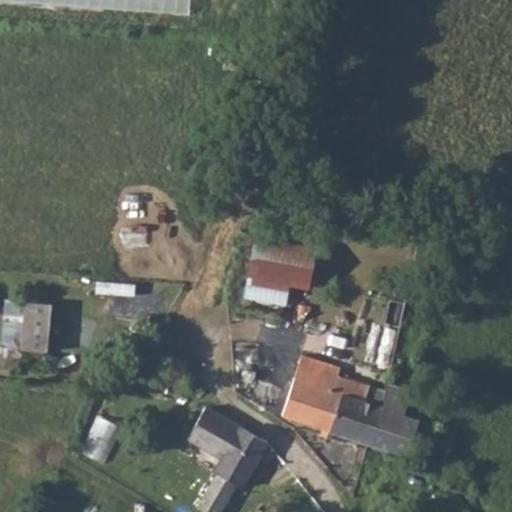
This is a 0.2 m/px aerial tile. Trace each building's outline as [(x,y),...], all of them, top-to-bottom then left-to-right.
[(255,234),(247,300),(290,304),(292,287),(314,290),(319,241),(255,234)] [(0,299),(0,345),(51,350),(55,304),(0,299)] [(188,361),(162,348),(157,350),(150,353),(151,362),(159,370),(179,379),(188,361)] [(299,354),(281,415),(366,443),(379,405),(364,400),(368,385),(336,375),(339,366),(299,354)] [(254,368),(240,366),(243,379),(250,380),(254,368)] [(211,412),(204,405),(185,436),(218,456),(214,466),(214,474),(196,506),(204,511),(217,511),(233,484),(239,487),(265,441),(211,412)] [(413,415),(379,405),(366,443),(404,457),(417,417),(413,415)] [(83,451),(107,462),(124,426),(101,415),(83,451)] [(452,429),(417,417),(404,457),(453,473),(459,454),(446,450),(452,429)]
